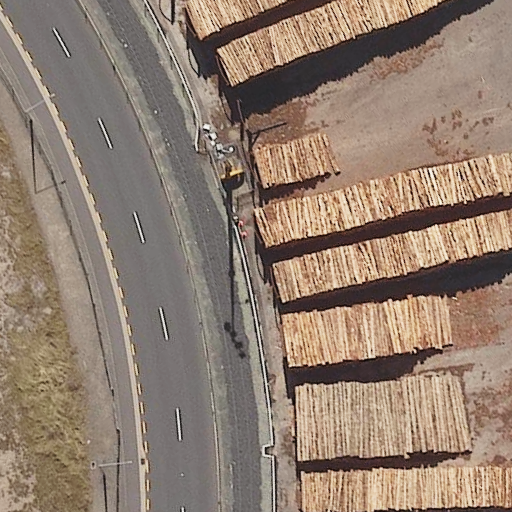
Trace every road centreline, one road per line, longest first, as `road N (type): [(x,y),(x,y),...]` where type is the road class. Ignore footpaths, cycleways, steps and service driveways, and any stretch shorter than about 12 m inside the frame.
road 1 (unclassified): [(201,511),(191,362),(169,240),(129,124),(69,0)]
road 2 (unclassified): [(126,0),(171,94),(216,222),(243,365),(249,511)]
